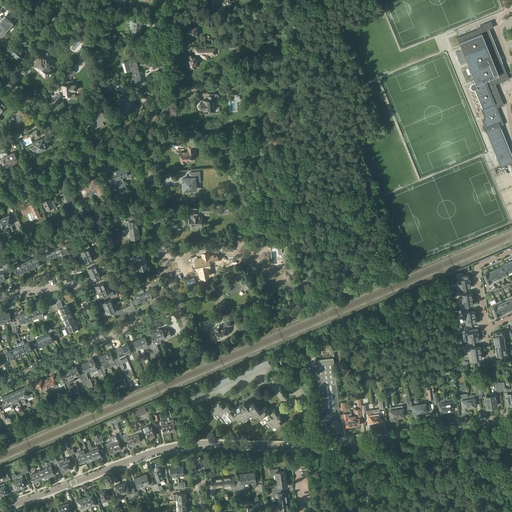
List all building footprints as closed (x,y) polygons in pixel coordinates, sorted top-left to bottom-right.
[(0,16),(0,36),(1,36),(2,36),(14,23),(5,15),(3,18),(0,16)] [(203,16),(196,17),(195,17),(195,25),(197,24),(204,24),(203,16)] [(138,21),(134,21),(133,32),(140,33),(141,24),(148,24),(147,20),(141,21),(138,21)] [(458,37),(457,37),(462,50),(467,63),(475,82),(472,83),(471,83),(471,84),(470,85),(470,86),(470,87),(471,88),(472,89),(473,89),(474,89),(475,89),(481,105),(483,109),(481,109),(485,119),(482,120),(484,125),(482,126),(484,131),(485,131),(500,167),(511,162),(511,154),(504,134),(500,126),(503,124),(497,108),(504,105),(495,84),(509,79),(507,74),(502,64),(503,64),(489,29),(494,27),(491,21),(480,25),(481,28),(458,37)] [(188,36),(188,37),(189,38),(192,37),(197,36),(196,26),(187,27),(187,31),(186,32),(186,35),(187,35),(188,36)] [(42,45),(47,50),(52,44),(47,40),(42,45)] [(17,46),(11,53),(17,58),(19,60),(22,57),(20,56),(23,51),(19,47),(18,46),(17,46)] [(216,55),(216,49),(200,49),(200,57),(207,57),(207,55),(216,55)] [(466,62),(461,51),(461,50),(456,53),(461,64),(466,62)] [(192,68),(193,68),(194,68),(196,68),(200,58),(198,58),(199,57),(194,55),(193,55),(191,54),(191,55),(188,65),(188,66),(189,67),(192,68)] [(46,60),(41,56),(38,60),(40,61),(35,66),(39,70),(40,69),(42,71),(41,71),(42,73),(45,77),(49,73),(51,75),(54,72),(48,67),(51,64),(46,60)] [(132,71),(136,83),(137,85),(142,84),(141,81),(140,78),(141,78),(139,68),(137,69),(137,66),(138,66),(135,58),(136,57),(130,60),(124,62),(124,63),(125,63),(128,72),(132,71)] [(71,67),(65,73),(70,78),(76,71),(71,67)] [(115,83),(108,80),(105,86),(112,89),(115,83)] [(63,93),(63,96),(70,95),(70,99),(75,98),(74,88),(73,81),(69,81),(69,84),(62,85),(63,93)] [(200,108),(201,108),(201,111),(207,110),(206,110),(209,109),(209,111),(215,111),(214,99),(216,99),(217,99),(218,98),(218,97),(219,97),(219,96),(219,95),(218,95),(218,94),(217,93),(216,93),(211,93),(211,95),(208,96),(209,100),(203,100),(203,102),(200,102),(200,104),(199,104),(199,105),(198,105),(198,106),(199,107),(199,108),(200,108)] [(121,114),(125,116),(126,114),(128,115),(135,99),(126,95),(124,100),(121,98),(120,101),(119,101),(119,103),(118,106),(121,107),(119,111),(122,112),(121,114)] [(105,104),(102,98),(96,101),(99,106),(105,104)] [(93,120),(95,125),(94,125),(95,128),(104,124),(102,120),(104,119),(104,118),(103,118),(100,111),(101,111),(99,107),(96,108),(84,113),(88,122),(93,120)] [(12,125),(15,122),(16,122),(14,124),(17,127),(19,125),(22,122),(23,123),(24,123),(25,121),(24,120),(27,116),(24,114),(25,113),(25,112),(24,111),(23,111),(22,112),(21,111),(15,118),(13,117),(8,122),(12,125)] [(29,133),(31,137),(33,142),(40,139),(39,136),(40,135),(37,130),(29,133)] [(29,145),(31,151),(35,150),(36,152),(47,148),(47,147),(48,147),(49,146),(47,143),(45,143),(43,138),(40,139),(33,142),(32,142),(32,143),(29,145)] [(181,163),(182,164),(183,164),(184,164),(185,164),(185,163),(185,162),(186,162),(193,161),(193,159),(193,156),(195,155),(195,153),(194,145),(187,146),(188,151),(183,152),(183,151),(179,152),(180,154),(179,154),(180,160),(180,162),(181,162),(181,163)] [(7,151),(0,153),(0,155),(3,163),(5,162),(7,167),(13,164),(8,154),(7,151)] [(18,156),(16,151),(8,154),(13,164),(18,162),(16,157),(18,156)] [(125,166),(119,169),(123,177),(126,176),(126,177),(127,178),(128,178),(135,178),(134,163),(129,163),(129,166),(128,166),(126,167),(125,166)] [(115,176),(108,179),(111,187),(117,185),(118,184),(119,187),(126,184),(124,182),(123,177),(119,169),(113,171),(115,176)] [(190,177),(184,178),(184,185),(183,185),(183,191),(191,190),(191,189),(196,188),(196,182),(201,181),(200,171),(190,172),(190,177)] [(94,178),(86,182),(91,194),(98,190),(100,193),(104,192),(100,183),(96,184),(94,178)] [(82,194),(80,195),(77,196),(80,203),(87,200),(85,196),(91,194),(86,182),(86,183),(83,185),(83,186),(81,187),(83,192),(82,192),(82,194)] [(69,193),(67,190),(60,193),(64,202),(73,198),(71,192),(69,193)] [(51,200),(50,197),(43,200),(47,210),(56,206),(53,199),(51,200)] [(24,214),(27,213),(30,220),(35,218),(35,219),(41,216),(39,211),(39,210),(38,210),(37,209),(39,208),(38,204),(36,205),(35,203),(30,205),(26,206),(24,207),(21,209),(23,214),(24,214)] [(195,228),(196,228),(197,227),(198,227),(198,226),(202,226),(202,217),(200,217),(200,212),(191,212),(191,215),(192,215),(192,217),(190,217),(190,218),(189,219),(189,224),(190,224),(194,225),(194,227),(195,227),(195,228)] [(138,220),(137,220),(136,217),(133,218),(132,213),(123,215),(123,221),(128,220),(128,221),(129,228),(138,226),(139,226),(139,223),(138,223),(138,220)] [(4,217),(9,229),(10,232),(14,231),(11,225),(14,223),(10,214),(4,217)] [(0,218),(0,225),(1,229),(5,227),(6,230),(9,229),(4,217),(0,218)] [(124,236),(124,239),(122,239),(122,245),(130,244),(129,239),(140,238),(138,226),(129,228),(129,229),(126,229),(127,234),(126,236),(124,236)] [(69,251),(66,243),(60,245),(64,254),(66,253),(67,254),(69,253),(69,252),(69,251)] [(81,254),(82,257),(82,256),(83,257),(94,252),(91,247),(90,247),(89,244),(85,245),(86,249),(80,251),(82,254),(81,254)] [(64,254),(60,245),(54,248),(58,256),(61,255),(61,256),(63,255),(63,254),(64,254)] [(58,256),(54,248),(49,250),(52,259),(55,258),(55,259),(58,258),(57,257),(58,256)] [(52,259),(49,250),(43,253),(47,262),(49,260),(50,261),(52,260),(52,259)] [(94,252),(83,257),(85,263),(94,259),(96,258),(94,252)] [(130,255),(131,258),(134,257),(136,265),(137,264),(147,262),(145,255),(143,256),(143,254),(141,254),(141,255),(138,256),(137,253),(130,255)] [(39,261),(36,256),(31,258),(35,267),(37,266),(40,265),(39,265),(40,264),(40,263),(39,261)] [(202,259),(197,261),(198,265),(200,265),(203,275),(212,272),(209,264),(213,263),(212,257),(207,259),(206,256),(201,258),(202,259)] [(35,267),(31,258),(25,261),(29,269),(31,268),(32,269),(34,268),(34,267),(35,267)] [(29,269),(25,261),(19,263),(23,272),(26,271),(28,270),(29,269)] [(147,262),(137,264),(139,271),(148,268),(147,262)] [(511,271),(509,263),(508,262),(503,264),(504,265),(507,274),(511,271)] [(23,272),(19,263),(14,266),(17,274),(20,273),(20,274),(23,273),(22,272),(23,272)] [(88,272),(89,274),(90,274),(101,270),(98,264),(97,265),(88,268),(89,271),(88,272)] [(499,268),(502,276),(507,274),(504,265),(499,268)] [(494,270),(498,281),(503,278),(502,276),(499,268),(494,270)] [(102,272),(101,270),(90,274),(93,280),(101,276),(100,273),(102,272)] [(492,271),(491,270),(488,271),(489,272),(493,283),(498,281),(494,270),(492,271)] [(493,283),(489,272),(483,274),(486,279),(485,279),(486,282),(487,282),(488,285),(493,283)] [(235,277),(239,283),(242,286),(245,290),(250,286),(241,273),(235,277)] [(462,276),(462,273),(456,274),(456,277),(457,283),(463,282),(469,281),(468,275),(462,276)] [(104,282),(95,286),(98,291),(106,288),(109,287),(106,281),(111,279),(110,276),(103,279),(104,282)] [(469,281),(463,282),(457,283),(458,289),(459,292),(465,291),(464,288),(470,287),(470,285),(471,285),(470,281),(469,281)] [(242,286),(239,283),(226,291),(229,295),(240,288),(239,288),(242,286)] [(109,294),(106,288),(98,291),(100,297),(109,294)] [(150,289),(144,292),(148,300),(156,297),(153,288),(150,289)] [(465,294),(465,291),(459,292),(459,295),(460,301),(472,299),(473,299),(472,295),(471,293),(465,294)] [(138,292),(134,294),(136,296),(139,303),(142,302),(142,303),(148,300),(144,292),(140,293),(138,294),(138,292)] [(128,300),(130,305),(131,307),(133,311),(136,310),(131,298),(128,300)] [(111,299),(102,303),(105,308),(113,305),(111,299)] [(462,309),(468,309),(467,305),(473,304),(473,302),(473,299),(472,299),(460,301),(461,306),(462,309)] [(501,314),(504,313),(503,312),(506,311),(502,302),(501,300),(496,302),(501,313),(501,314)] [(502,302),(506,311),(511,309),(507,300),(502,302)] [(57,303),(59,309),(60,308),(63,314),(71,311),(68,305),(63,307),(61,301),(57,303)] [(495,316),(501,313),(496,302),(488,306),(491,312),(493,311),(495,316)] [(117,318),(125,315),(122,309),(118,311),(118,309),(115,304),(113,305),(105,308),(108,314),(114,312),(117,318)] [(35,308),(38,317),(40,320),(43,318),(42,316),(44,315),(47,314),(45,308),(42,309),(41,306),(35,308)] [(35,308),(30,311),(33,319),(38,317),(35,308)] [(468,312),(468,309),(462,309),(462,313),(463,318),(469,317),(475,317),(476,316),(475,313),(474,313),(474,311),(468,312)] [(30,311),(24,313),(27,321),(33,319),(30,311)] [(71,311),(63,314),(65,320),(73,316),(71,311)] [(14,321),(15,328),(17,337),(19,337),(18,328),(18,324),(21,323),(24,322),(25,324),(28,323),(27,321),(24,313),(18,315),(19,318),(17,318),(17,321),(14,321)] [(65,320),(67,325),(68,326),(76,322),(73,316),(65,320)] [(464,327),(470,326),(470,323),(476,322),(476,320),(476,316),(475,317),(469,317),(463,318),(464,324),(464,327)] [(220,339),(220,340),(225,337),(225,336),(228,335),(228,334),(231,333),(228,327),(234,325),(231,320),(224,323),(225,324),(214,329),(216,333),(215,334),(215,335),(215,336),(216,337),(217,338),(218,337),(219,339),(220,339)] [(78,328),(76,322),(68,326),(67,325),(65,326),(66,328),(65,329),(67,334),(74,331),(73,330),(78,328)] [(241,333),(248,329),(245,322),(237,325),(241,333)] [(471,329),(470,326),(464,327),(465,330),(466,336),(478,334),(477,328),(471,329)] [(50,330),(49,331),(50,333),(45,335),(44,333),(41,334),(42,336),(46,344),(54,341),(52,338),(55,336),(52,330),(51,327),(49,328),(50,330)] [(162,328),(156,331),(161,342),(160,339),(166,337),(166,339),(172,336),(169,329),(164,331),(162,328)] [(154,342),(151,344),(156,353),(157,353),(159,352),(158,350),(159,349),(157,344),(161,342),(156,331),(150,333),(153,339),(154,342)] [(478,334),(466,336),(467,342),(467,345),(473,344),(473,341),(479,340),(478,338),(479,338),(478,334)] [(36,339),(40,347),(46,344),(42,336),(36,339)] [(149,345),(145,336),(139,338),(143,347),(144,349),(149,347),(149,345)] [(143,347),(139,338),(133,341),(137,349),(143,347)] [(18,344),(16,339),(14,340),(21,356),(26,353),(21,342),(18,344)] [(15,343),(17,347),(11,349),(15,358),(21,356),(14,340),(11,340),(13,344),(15,343)] [(21,341),(21,342),(26,353),(32,351),(28,342),(25,343),(23,340),(21,341)] [(122,346),(126,357),(127,357),(128,357),(130,356),(129,353),(131,352),(128,343),(122,346)] [(474,347),(473,344),(467,345),(468,348),(469,354),(475,353),(481,352),(481,348),(480,348),(480,346),(474,347)] [(117,359),(120,366),(120,365),(121,369),(124,368),(121,359),(126,357),(122,346),(116,348),(120,357),(117,359)] [(3,350),(5,353),(9,361),(15,358),(11,349),(8,351),(7,348),(3,350)] [(509,357),(508,348),(506,348),(496,350),(497,356),(502,355),(503,358),(509,357)] [(114,359),(110,351),(105,353),(108,362),(114,359)] [(470,363),(476,362),(475,359),(481,358),(481,356),(482,356),(481,352),(475,353),(469,354),(469,360),(470,363)] [(100,366),(103,373),(104,376),(106,375),(105,372),(106,372),(104,367),(109,364),(108,362),(105,353),(99,356),(103,365),(100,366)] [(91,369),(92,372),(94,377),(103,373),(100,366),(98,361),(95,362),(93,358),(87,361),(91,369)] [(340,418),(337,388),(333,359),(316,361),(318,384),(322,418),(330,417),(330,419),(331,428),(337,427),(337,426),(340,426),(340,421),(338,421),(338,418),(340,418)] [(82,363),(85,372),(91,369),(87,361),(82,363)] [(80,380),(82,379),(83,382),(84,384),(87,383),(83,374),(80,375),(76,366),(70,368),(75,380),(79,378),(80,380)] [(64,371),(68,380),(65,381),(69,389),(72,388),(70,382),(75,380),(70,368),(64,371)] [(83,374),(87,383),(89,389),(93,387),(92,384),(93,384),(90,378),(89,379),(86,372),(83,374)] [(52,375),(52,376),(48,378),(52,386),(58,383),(59,383),(60,386),(64,384),(61,377),(57,378),(55,375),(54,375),(54,374),(52,375)] [(37,384),(34,385),(37,392),(40,391),(46,388),(42,378),(36,381),(37,384)] [(43,380),(42,378),(46,388),(52,386),(48,378),(43,380)] [(507,403),(507,404),(511,403),(510,393),(510,388),(507,389),(507,388),(506,388),(505,387),(504,382),(501,382),(498,382),(500,391),(505,390),(506,396),(505,396),(503,397),(504,398),(504,400),(504,403),(507,403)] [(20,389),(26,402),(27,405),(28,407),(31,405),(29,401),(27,398),(33,396),(32,393),(30,394),(26,386),(20,389)] [(23,401),(24,403),(25,403),(26,405),(27,405),(26,402),(20,389),(14,391),(15,395),(16,395),(18,399),(18,400),(21,398),(22,401),(23,401)] [(16,395),(15,395),(14,391),(8,394),(12,402),(11,403),(12,405),(12,404),(14,408),(16,407),(15,404),(18,403),(17,400),(18,400),(18,399),(16,395)] [(12,402),(8,394),(2,397),(5,403),(2,404),(4,408),(10,406),(11,409),(14,408),(12,404),(12,405),(11,403),(12,402)] [(467,394),(460,395),(461,401),(462,401),(463,411),(467,410),(467,407),(469,407),(468,399),(467,394)] [(448,399),(447,395),(444,395),(446,402),(445,403),(447,410),(453,409),(451,399),(448,399)] [(491,406),(490,396),(487,397),(487,396),(485,396),(485,399),(485,400),(483,400),(483,403),(486,403),(486,407),(491,406)] [(397,417),(396,406),(391,407),(390,404),(389,404),(388,398),(384,399),(385,407),(389,406),(391,417),(391,418),(391,421),(395,420),(395,417),(397,417)] [(265,421),(269,427),(271,425),(274,429),(278,426),(277,425),(281,422),(279,419),(281,417),(273,408),(272,409),(271,407),(268,409),(265,406),(259,412),(251,402),(248,404),(246,401),(244,403),(243,402),(234,410),(233,408),(232,409),(227,403),(226,404),(224,402),(221,404),(219,401),(213,406),(211,406),(210,413),(212,413),(212,414),(215,418),(218,416),(223,422),(225,420),(227,423),(235,417),(239,422),(242,420),(243,421),(249,417),(250,419),(256,414),(263,423),(265,421)] [(366,404),(361,405),(362,412),(366,412),(366,414),(368,413),(368,417),(368,421),(369,421),(369,423),(372,422),(372,423),(375,423),(374,413),(374,411),(374,410),(373,409),(366,410),(366,404)] [(145,406),(135,410),(138,416),(148,412),(147,411),(151,410),(149,405),(145,406)] [(352,419),(353,426),(360,425),(359,419),(360,419),(360,418),(362,417),(361,409),(355,410),(355,415),(352,416),(352,419)] [(380,409),(374,410),(374,411),(374,413),(375,423),(378,423),(378,422),(381,421),(381,419),(382,419),(381,415),(380,415),(380,413),(381,412),(380,409)] [(353,426),(352,419),(352,416),(347,416),(347,414),(344,414),(344,421),(346,421),(346,426),(353,426)] [(107,426),(109,425),(110,424),(113,430),(116,428),(119,427),(115,419),(114,417),(105,421),(107,426)] [(170,419),(170,420),(167,420),(169,431),(176,430),(173,419),(170,419)] [(164,421),(161,421),(163,432),(169,431),(167,420),(164,421)] [(151,425),(148,426),(145,427),(146,429),(146,430),(148,436),(149,438),(155,436),(155,434),(151,425)] [(135,443),(141,441),(140,436),(143,435),(141,429),(131,432),(132,435),(135,443)] [(135,443),(132,435),(131,432),(128,434),(128,433),(124,435),(123,432),(120,433),(123,439),(126,437),(129,445),(135,443)] [(93,434),(95,440),(97,444),(101,443),(99,438),(98,438),(96,433),(93,434)] [(119,441),(117,435),(116,434),(110,436),(112,440),(113,443),(116,451),(122,449),(119,441)] [(90,451),(88,452),(91,460),(92,460),(94,459),(95,458),(96,458),(92,447),(89,440),(87,441),(89,445),(88,445),(90,451)] [(113,443),(112,440),(108,442),(106,443),(110,453),(116,451),(113,443)] [(102,456),(97,445),(92,447),(96,458),(98,457),(99,457),(101,457),(101,456),(102,456)] [(77,456),(81,464),(82,464),(84,463),(85,462),(86,462),(82,450),(79,452),(80,455),(77,456)] [(85,453),(84,450),(82,450),(86,462),(87,461),(89,462),(90,461),(91,460),(88,452),(85,453)] [(68,469),(64,459),(63,458),(58,460),(62,471),(68,469)] [(67,459),(67,458),(64,459),(68,469),(73,467),(69,458),(67,459)] [(51,463),(50,459),(46,461),(46,462),(44,462),(45,465),(46,468),(50,476),(51,475),(52,476),(54,475),(54,474),(55,474),(52,466),(51,463)] [(171,476),(174,476),(174,477),(178,477),(177,475),(178,475),(177,465),(170,466),(171,469),(169,470),(170,474),(171,474),(171,476)] [(4,468),(3,468),(6,475),(8,480),(11,479),(10,475),(11,475),(8,467),(7,467),(7,466),(3,467),(4,468)] [(16,475),(17,477),(21,488),(25,487),(25,486),(26,485),(23,477),(22,475),(26,473),(24,468),(20,469),(21,473),(16,475)] [(48,477),(50,476),(46,468),(41,470),(44,478),(46,478),(47,478),(48,477)] [(153,471),(157,480),(158,483),(165,481),(164,478),(160,468),(153,471)] [(270,469),(271,474),(276,474),(276,478),(287,477),(286,470),(278,471),(278,468),(270,469)] [(35,470),(35,469),(34,469),(32,470),(33,473),(30,474),(34,482),(35,482),(37,482),(37,481),(39,480),(36,472),(35,470)] [(44,478),(41,470),(36,472),(39,480),(41,479),(42,480),(43,479),(44,478)] [(248,482),(253,482),(254,487),(257,487),(256,478),(255,478),(254,470),(247,471),(248,482)] [(237,481),(238,488),(244,488),(244,483),(248,482),(247,471),(240,472),(241,480),(237,481)] [(17,477),(16,475),(15,473),(12,475),(14,480),(12,481),(15,489),(17,489),(17,490),(21,488),(17,477)] [(148,477),(146,473),(140,476),(143,485),(147,483),(148,484),(150,483),(149,481),(148,477)] [(230,484),(230,486),(233,485),(233,488),(238,488),(237,481),(234,481),(234,475),(222,477),(223,485),(230,484)] [(134,478),(135,481),(137,485),(138,488),(140,487),(140,486),(143,485),(140,476),(134,478)] [(211,478),(212,484),(209,484),(210,491),(215,491),(215,488),(217,487),(217,486),(223,485),(222,477),(211,478)] [(276,478),(277,483),(272,484),(273,490),(280,489),(280,486),(288,485),(287,477),(276,478)] [(1,484),(2,485),(0,485),(0,486),(3,495),(8,493),(4,482),(1,484)] [(121,483),(121,484),(120,484),(125,496),(128,495),(128,494),(130,493),(128,487),(129,486),(127,482),(124,483),(123,482),(121,483)] [(117,485),(114,486),(118,497),(119,500),(122,499),(122,497),(125,496),(120,484),(119,484),(117,484),(117,485)] [(100,491),(102,497),(101,498),(102,502),(107,501),(108,501),(110,500),(109,496),(108,491),(107,491),(106,489),(100,491)] [(277,495),(278,497),(279,497),(280,503),(288,502),(287,491),(281,492),(280,489),(273,490),(274,495),(277,495)] [(97,505),(93,494),(87,496),(91,507),(97,505)] [(91,507),(87,496),(82,498),(86,509),(91,507)] [(82,508),(85,507),(86,509),(82,498),(76,500),(80,509),(82,508)] [(279,510),(279,511),(289,511),(288,502),(280,503),(281,510),(279,510)] [(64,505),(66,511),(72,511),(69,503),(64,505)]
